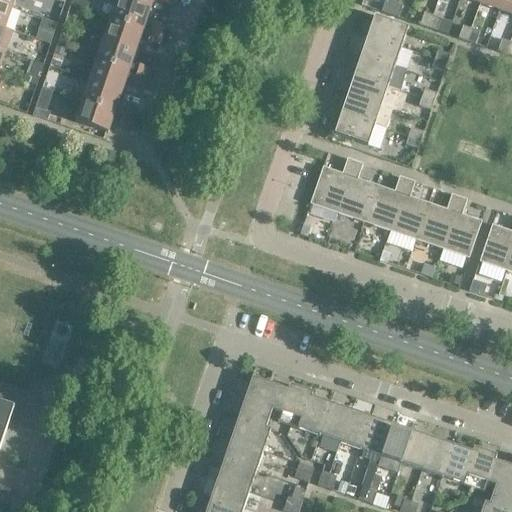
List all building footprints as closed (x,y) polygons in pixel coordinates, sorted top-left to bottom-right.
[(14,0),(0,0),(0,5),(12,9),(14,0)] [(71,0),(70,5),(87,11),(90,0),(71,0)] [(149,11),(118,0),(116,0),(109,20),(142,31),(149,11)] [(153,0),(118,0),(149,11),(153,0)] [(502,0),(481,0),(480,5),(499,11),(502,0)] [(511,0),(502,0),(499,11),(511,15),(511,0)] [(385,1),(381,13),(389,16),(394,4),(385,1)] [(402,7),(394,4),(389,16),(398,19),(402,7)] [(12,9),(0,5),(0,28),(5,30),(12,9)] [(424,14),(419,26),(428,29),(432,17),(424,14)] [(408,29),(374,17),(367,38),(401,49),(408,29)] [(441,20),(432,17),(428,29),(436,32),(441,20)] [(42,20),(36,39),(50,44),(56,25),(42,20)] [(142,31),(109,20),(102,40),(135,52),(142,31)] [(153,25),(150,34),(162,38),(165,29),(153,25)] [(462,27),(458,40),(466,43),(471,30),(462,27)] [(479,33),(471,30),(466,43),(475,45),(479,33)] [(162,38),(150,34),(147,42),(159,46),(162,38)] [(59,37),(56,46),(65,49),(68,40),(59,37)] [(401,49),(367,38),(361,57),(394,69),(401,49)] [(135,52),(102,40),(95,61),(129,72),(135,52)] [(501,40),(497,53),(505,56),(510,43),(501,40)] [(56,48),(53,54),(62,57),(64,51),(56,48)] [(437,52),(434,61),(446,65),(449,56),(437,52)] [(394,69),(361,57),(354,76),(388,88),(394,69)] [(129,72),(95,61),(88,81),(122,92),(129,72)] [(446,65),(434,61),(431,69),(444,73),(446,65)] [(139,66),(136,75),(148,79),(151,70),(139,66)] [(148,79),(136,75),(133,83),(145,87),(148,79)] [(388,88),(354,76),(347,96),(381,107),(388,88)] [(122,92),(88,81),(81,102),(115,113),(122,92)] [(51,92),(42,89),(35,109),(44,112),(51,92)] [(424,90),(421,99),(433,103),(436,95),(424,90)] [(381,107),(347,96),(341,115),(374,126),(381,107)] [(433,103),(421,99),(418,108),(430,112),(433,103)] [(115,113),(81,102),(74,123),(107,134),(115,113)] [(125,107),(122,116),(134,120),(137,111),(125,107)] [(35,109),(32,116),(47,121),(50,113),(46,112),(46,113),(44,112),(35,109)] [(374,126),(341,115),(334,135),(368,147),(374,126)] [(134,120),(122,116),(119,124),(131,128),(134,120)] [(411,129),(408,138),(420,142),(423,133),(411,129)] [(420,142),(408,138),(405,146),(417,150),(420,142)] [(355,163),(347,161),(342,175),(322,168),(310,206),(337,215),(355,163)] [(362,166),(355,163),(337,215),(363,224),(376,187),(357,181),(362,166)] [(407,181),(399,178),(394,193),(376,187),(363,224),(389,233),(407,181)] [(414,184),(407,181),(389,233),(415,242),(428,205),(409,198),(414,184)] [(459,199),(451,196),(446,211),(428,205),(415,242),(441,251),(459,199)] [(467,201),(459,199),(441,251),(468,260),(481,223),(462,216),(467,201)] [(511,254),(511,229),(511,233),(492,226),(479,263),(506,273),(511,254)] [(383,252),(380,260),(387,263),(390,254),(383,252)] [(423,266),(420,274),(432,278),(435,270),(423,266)] [(451,275),(448,284),(459,288),(462,279),(451,275)] [(473,279),(469,291),(480,295),(484,283),(473,279)] [(274,375),(256,368),(251,380),(238,421),(265,431),(265,429),(272,411),(280,413),(277,422),(299,430),(310,398),(311,398),(312,394),(290,386),(288,391),(270,385),(274,375)] [(310,398),(299,430),(319,437),(330,405),(311,398),(310,398)] [(0,448),(13,409),(0,404),(0,448)] [(351,412),(330,405),(319,437),(340,444),(351,412)] [(371,419),(351,412),(340,444),(360,451),(371,419)] [(391,426),(371,419),(360,451),(380,458),(391,426)] [(265,431),(238,421),(231,441),(263,453),(270,431),(265,429),(265,431)] [(412,433),(391,426),(380,458),(401,465),(412,433)] [(432,440),(412,433),(401,465),(421,472),(432,440)] [(453,447),(432,440),(421,472),(442,479),(453,447)] [(263,453),(231,441),(224,462),(256,473),(263,453)] [(473,454),(472,453),(453,447),(442,479),(462,486),(473,454)] [(474,449),(472,453),(473,454),(462,486),(484,493),(487,484),(495,487),(489,506),(488,507),(505,511),(511,511),(511,467),(495,462),(496,457),(474,449)] [(256,473),(224,462),(217,482),(249,493),(256,473)] [(371,463),(365,481),(371,483),(377,465),(371,463)] [(299,465),(296,472),(311,477),(313,470),(299,465)] [(311,477),(296,472),(294,479),(308,484),(311,477)] [(329,475),(322,472),(317,487),(324,489),(329,475)] [(336,477),(329,475),(324,489),(331,492),(336,477)] [(242,511),(249,493),(217,482),(209,503),(236,511),(242,511)] [(340,483),(337,493),(343,495),(347,485),(340,483)] [(349,486),(346,495),(352,497),(355,488),(349,486)] [(363,486),(358,501),(365,503),(370,489),(363,486)] [(377,491),(370,489),(365,503),(372,506),(377,491)] [(287,498),(285,506),(299,511),(302,503),(287,498)] [(400,510),(399,511),(407,511),(411,503),(398,498),(395,508),(400,510)] [(236,511),(209,503),(206,511),(236,511)] [(415,511),(418,505),(411,503),(407,511),(415,511)]
